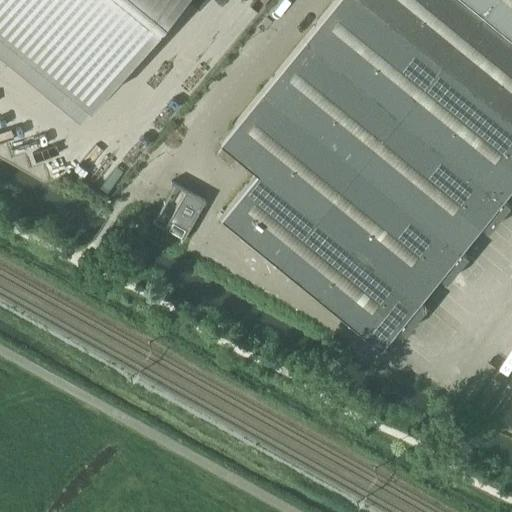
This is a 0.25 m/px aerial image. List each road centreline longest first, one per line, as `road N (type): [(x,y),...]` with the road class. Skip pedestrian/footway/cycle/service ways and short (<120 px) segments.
road 1 (unknown): [(0,64),(93,133),(109,127),(208,0)]
road 2 (unclassified): [(125,199),(295,0)]
